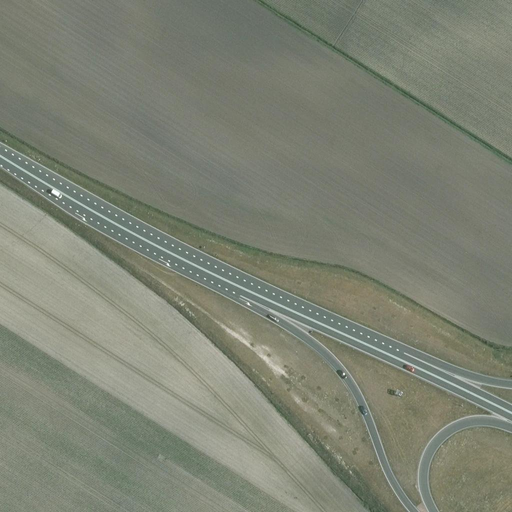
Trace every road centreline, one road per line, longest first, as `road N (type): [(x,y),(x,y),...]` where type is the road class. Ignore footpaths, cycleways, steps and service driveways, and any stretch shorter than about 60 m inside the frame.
road 1 (trunk): [(241,288),(351,383),(415,511)]
road 2 (trunk): [(241,288),(0,156)]
road 3 (trunk): [(423,371),(241,288)]
road 4 (trunk): [(434,511),(423,492),(434,443),(459,424),(511,422)]
